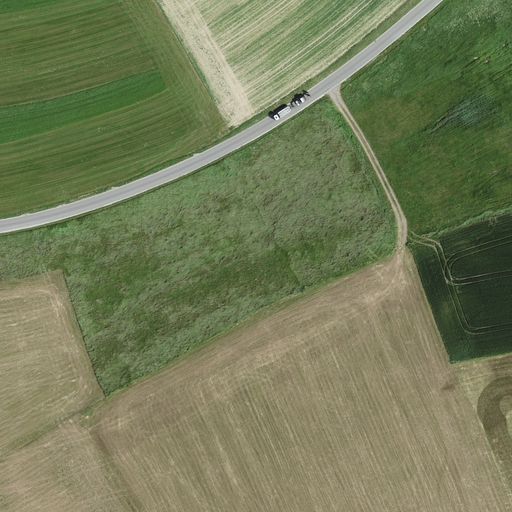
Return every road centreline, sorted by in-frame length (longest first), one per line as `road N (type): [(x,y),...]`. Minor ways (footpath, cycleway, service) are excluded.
road 1 (tertiary): [(431,0),(328,84),(230,145),(117,194),(0,225)]
road 2 (track): [(328,84),(406,227)]
